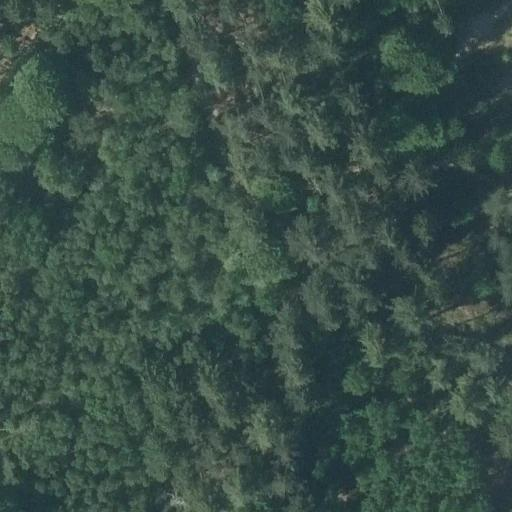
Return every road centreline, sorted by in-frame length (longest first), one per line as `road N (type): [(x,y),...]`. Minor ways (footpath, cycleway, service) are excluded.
road 1 (track): [(511,153),(398,186),(345,232),(255,251)]
road 2 (track): [(336,511),(255,251)]
road 3 (track): [(174,0),(255,251)]
road 4 (track): [(464,164),(511,346)]
